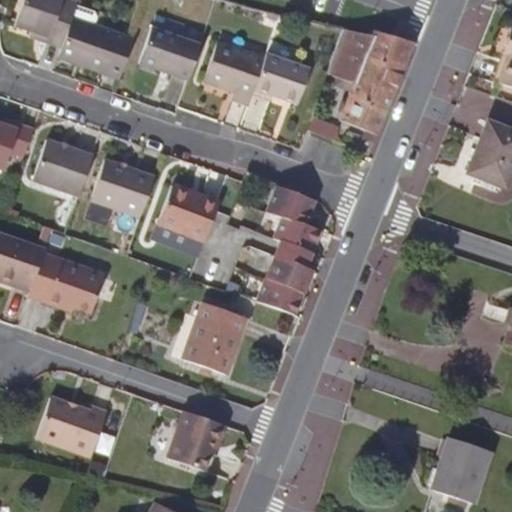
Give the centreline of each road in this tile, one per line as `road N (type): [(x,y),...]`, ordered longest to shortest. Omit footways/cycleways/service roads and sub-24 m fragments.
road 1 (residential): [(366,209),(0,82)]
road 2 (residential): [(22,349),(280,433)]
road 3 (tertiary): [(280,433),(366,209)]
road 4 (tertiary): [(366,209),(436,22)]
road 5 (residential): [(511,260),(366,209)]
